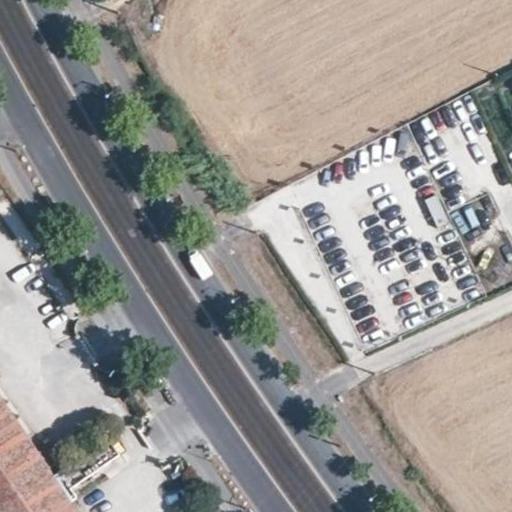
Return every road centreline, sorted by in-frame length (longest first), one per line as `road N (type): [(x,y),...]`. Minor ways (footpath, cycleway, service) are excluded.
road 1 (primary): [(369,511),(214,291),(42,0)]
road 2 (primary): [(0,74),(154,329),(282,511)]
